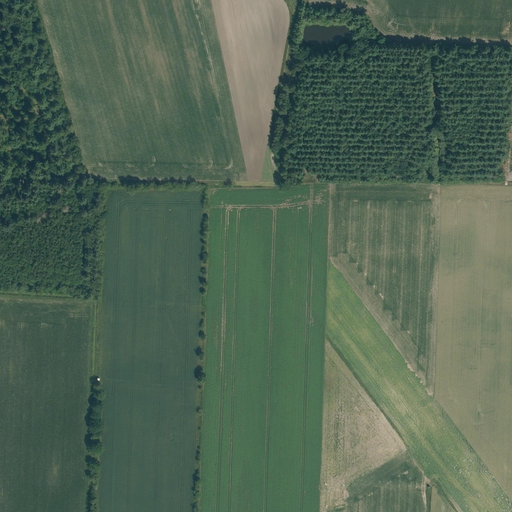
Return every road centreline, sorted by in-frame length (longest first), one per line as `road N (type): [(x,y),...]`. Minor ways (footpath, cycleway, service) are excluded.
road 1 (track): [(32,0),(81,176)]
road 2 (track): [(378,44),(511,48)]
